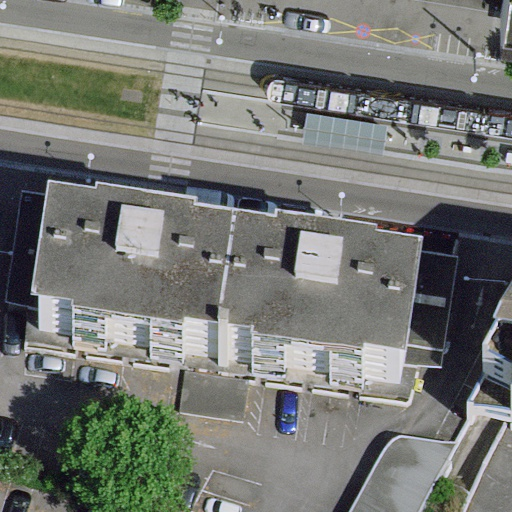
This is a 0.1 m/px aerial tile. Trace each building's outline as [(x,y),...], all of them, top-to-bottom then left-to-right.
[(511,28),(511,0),(474,0),(471,22),(511,28)] [(114,227),(5,210),(0,245),(0,302),(26,307),(21,342),(201,370),(221,243),(144,231),(142,244),(127,241),(112,239),(114,227)] [(221,243),(201,370),(200,379),(214,381),(216,373),(378,398),(383,364),(422,370),(437,275),(323,257),(321,270),(291,265),(293,254),(221,243)] [(511,321),(461,416),(489,420),(511,422),(511,321)] [(351,511),(421,511),(457,446),(402,437),(396,439),(390,444),(384,452),(351,511)]
